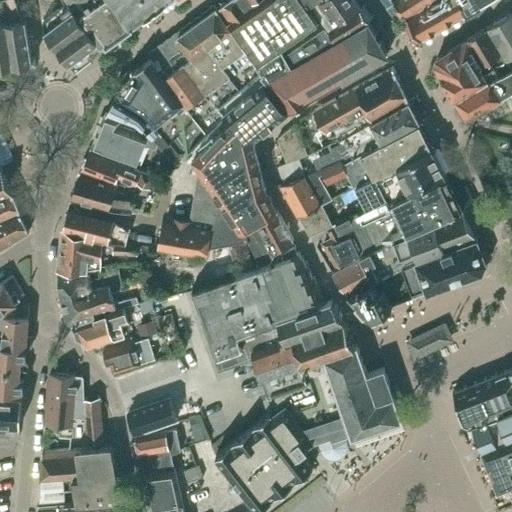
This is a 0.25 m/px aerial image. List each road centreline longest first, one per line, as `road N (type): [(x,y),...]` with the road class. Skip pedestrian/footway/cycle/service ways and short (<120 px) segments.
road 1 (residential): [(44,324),(77,349),(111,395),(138,511)]
road 2 (residential): [(0,91),(59,102),(64,146),(46,241)]
road 3 (residential): [(44,324),(19,511)]
